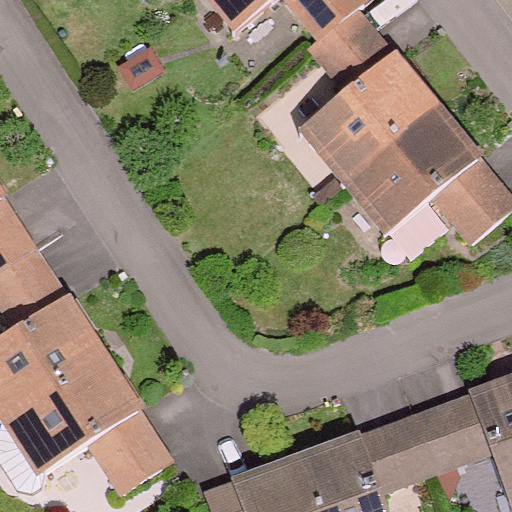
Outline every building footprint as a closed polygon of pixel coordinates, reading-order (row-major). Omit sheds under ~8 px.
[(368,0),(208,0),(233,30),(269,0),(284,0),(319,42),(358,9),(368,0)] [(298,130),(339,178),(434,100),(358,9),(319,42),(308,50),(343,92),(298,130)] [(511,213),(511,193),(434,100),(339,178),(387,236),(431,200),(471,247),(511,213)] [(0,271),(38,248),(4,195),(0,189),(0,271)] [(0,338),(0,417),(103,347),(73,301),(38,248),(0,271),(0,308),(14,329),(0,338)] [(144,411),(103,347),(0,417),(0,421),(37,479),(86,447),(119,498),(177,461),(144,411)] [(504,511),(511,511),(511,378),(466,395),(413,415),(435,479),(486,461),(504,511)] [(358,434),(297,456),(316,511),(390,511),(385,497),(435,479),(413,415),(358,434)] [(316,511),(297,456),(264,468),(226,482),(208,489),(215,511),(316,511)]
